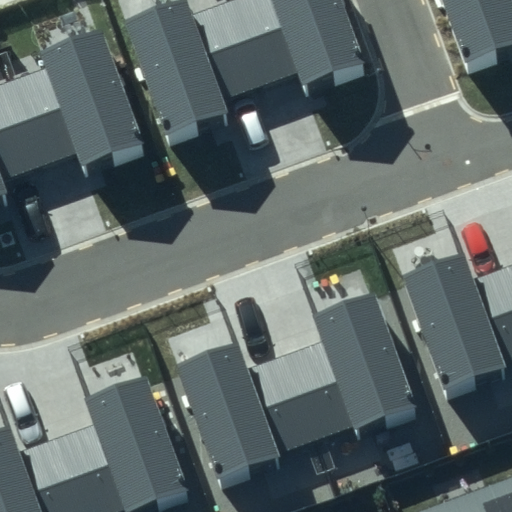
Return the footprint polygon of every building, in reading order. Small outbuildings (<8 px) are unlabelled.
[(169,142),(231,119),(225,102),(299,74),(304,89),(366,66),(341,0),(238,0),(192,17),(185,0),(176,0),(124,20),(169,142)] [(511,0),(441,0),(467,68),(511,51),(511,0)] [(0,199),(10,196),(3,178),(77,151),(82,166),(144,143),(100,25),(42,47),(48,65),(0,83),(0,199)] [(442,385),(511,360),(511,266),(475,279),(465,251),(403,273),(442,385)] [(215,478),(413,409),(372,292),(311,313),(323,346),(248,372),(238,344),(176,365),(215,478)] [(0,511),(129,511),(189,491),(149,375),(88,396),(99,428),(24,454),(14,426),(0,431),(0,511)] [(511,511),(511,477),(415,511),(511,511)]
